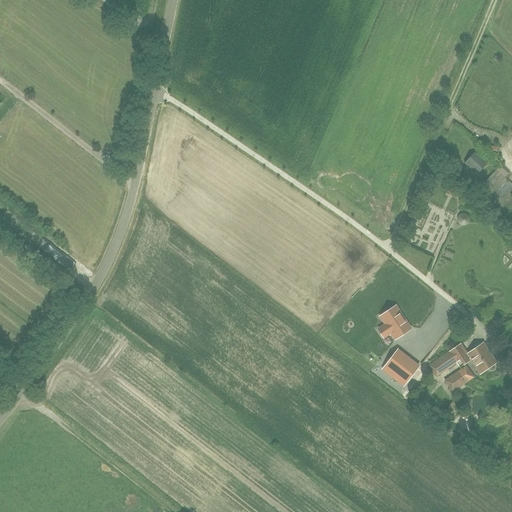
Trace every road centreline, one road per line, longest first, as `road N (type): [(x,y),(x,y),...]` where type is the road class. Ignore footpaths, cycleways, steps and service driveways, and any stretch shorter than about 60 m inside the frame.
road 1 (unclassified): [(0,421),(117,247),(174,0)]
road 2 (unknown): [(463,312),(292,178),(155,87)]
road 3 (track): [(496,0),(452,106),(472,129),(503,142)]
